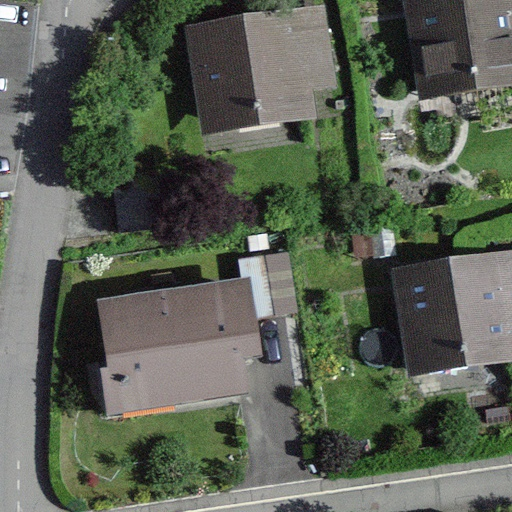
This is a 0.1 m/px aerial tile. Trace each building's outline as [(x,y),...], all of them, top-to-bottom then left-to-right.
[(511,74),(511,0),(461,0),(416,7),(429,87),(511,74)] [(300,107),(296,78),(326,73),(318,23),(199,41),(212,121),(300,107)] [(111,179),(118,234),(162,228),(155,174),(111,179)] [(239,389),(234,355),(252,352),(247,321),(276,316),(267,258),(238,262),(242,288),(198,295),(199,303),(182,305),(180,297),(106,309),(121,407),(239,389)] [(419,363),(508,349),(503,320),(511,318),(511,266),(407,283),(419,363)]
